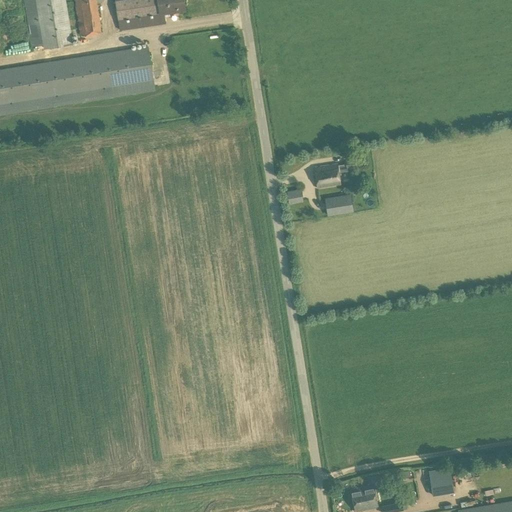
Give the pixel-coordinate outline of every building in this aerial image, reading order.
[(65,0),(25,0),(33,47),(44,46),(45,49),(73,45),(65,0)] [(75,0),(81,36),(101,33),(96,1),(103,0),(75,0)] [(115,0),(120,31),(166,23),(165,13),(186,9),(184,0),(115,0)] [(149,47),(0,70),(0,114),(157,90),(149,47)] [(338,163),(314,166),(317,188),(341,184),(339,172),(347,170),(347,166),(355,165),(354,158),(345,159),(346,163),(338,165),(338,163)] [(302,189),(288,191),(289,204),(304,202),(302,189)] [(350,194),(326,198),(328,215),(353,211),(350,194)] [(450,467),(429,471),(433,493),(453,489),(450,467)] [(370,485),(351,489),(355,511),(377,506),(373,483),(380,482),(379,475),(369,477),(370,485)] [(458,511),(511,511),(511,499),(458,509),(458,511)] [(389,511),(402,509),(401,502),(381,505),(382,511),(389,511)]
